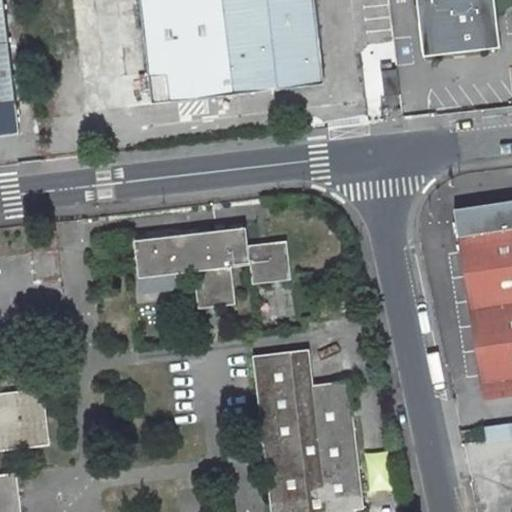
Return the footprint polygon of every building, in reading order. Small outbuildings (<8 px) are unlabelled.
[(0,0),(0,136),(18,135),(2,0),(0,0)] [(312,0),(139,0),(153,105),(323,83),(312,0)] [(418,0),(424,53),(502,45),(496,0),(418,0)] [(327,41),(328,67),(341,67),(340,41),(327,41)] [(374,57),(361,59),(369,118),(383,116),(374,57)] [(398,80),(396,66),(381,67),(383,82),(398,80)] [(400,91),(398,80),(383,82),(384,92),(400,91)] [(511,379),(511,200),(451,209),(475,384),(511,379)] [(244,231),(132,243),(136,281),(185,276),(189,314),(233,307),(229,271),(248,269),(250,285),(288,281),(283,242),(245,246),(244,231)] [(309,386),(305,352),(249,359),(267,511),(352,511),(353,511),(360,510),(345,382),(309,386)] [(0,511),(17,511),(12,474),(0,475),(0,451),(47,446),(40,390),(0,394),(0,511)] [(511,437),(511,420),(511,418),(478,423),(480,442),(511,437)]
